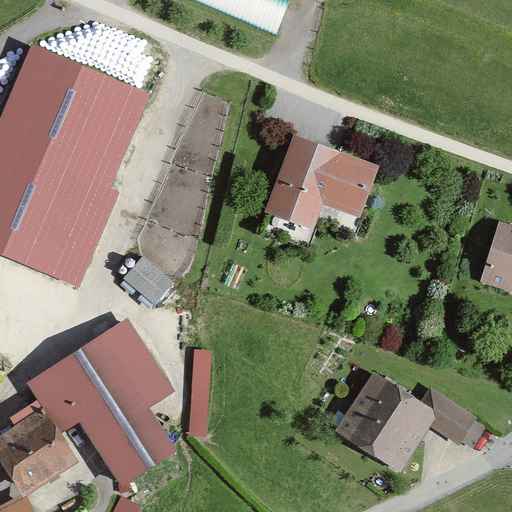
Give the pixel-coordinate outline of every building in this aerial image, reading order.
[(288,0),(209,0),(279,30),(288,0)] [(152,88),(25,37),(0,99),(0,248),(82,283),(152,88)] [(318,147),(294,138),(268,213),(312,229),(322,199),(361,213),(377,167),(318,147)] [(511,228),(501,225),(484,279),(511,287),(511,228)] [(121,279),(155,304),(175,277),(142,252),(121,279)] [(180,391),(119,316),(22,374),(58,430),(78,422),(122,484),(181,444),(150,405),(180,391)] [(212,345),(192,345),(191,433),(210,433),(212,345)] [(421,405),(375,375),(339,429),(399,469),(429,423),(459,443),(476,419),(432,389),(421,405)] [(77,462),(33,404),(0,426),(0,453),(25,495),(77,462)] [(136,511),(141,500),(122,493),(114,511),(136,511)]
